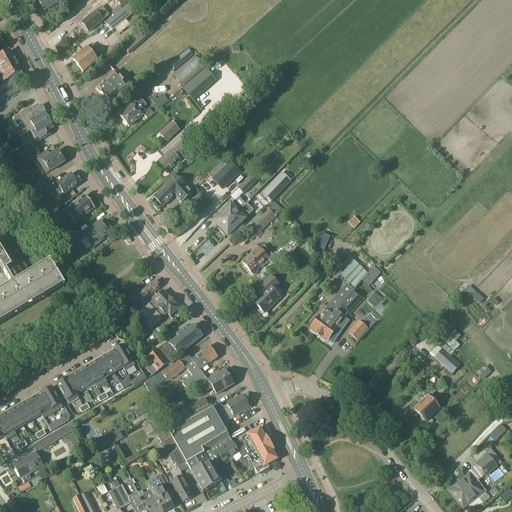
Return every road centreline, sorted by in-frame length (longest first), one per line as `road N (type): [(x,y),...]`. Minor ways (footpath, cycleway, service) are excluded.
road 1 (tertiary): [(266,394),(96,164),(9,0)]
road 2 (residential): [(436,511),(353,410),(304,386),(266,394)]
road 3 (residential): [(0,406),(115,340)]
